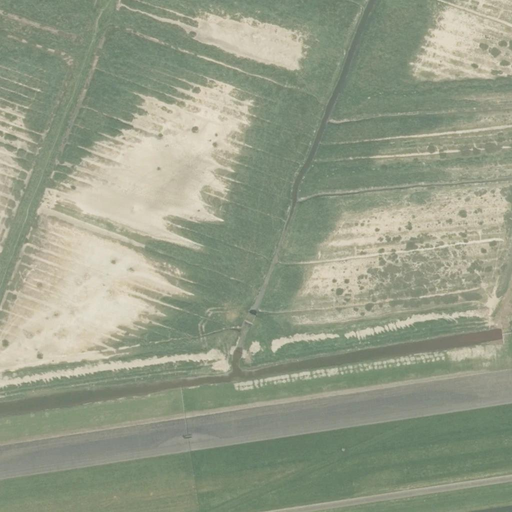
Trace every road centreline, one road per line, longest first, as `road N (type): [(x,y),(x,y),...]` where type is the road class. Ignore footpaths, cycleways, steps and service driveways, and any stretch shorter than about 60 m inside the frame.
road 1 (track): [(0,475),(511,398)]
road 2 (track): [(212,511),(452,407)]
